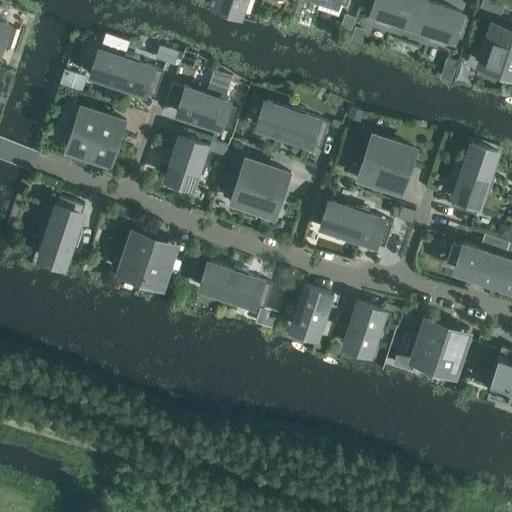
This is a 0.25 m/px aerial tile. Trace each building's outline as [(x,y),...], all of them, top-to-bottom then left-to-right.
[(216,0),(216,4),(241,12),(244,0),(216,0)] [(391,28),(395,19),(412,24),(420,0),(375,0),(372,11),(376,12),(372,22),(391,28)] [(425,0),(420,0),(412,24),(430,30),(426,40),(446,46),(449,37),(452,38),(454,34),(461,37),(468,17),(460,15),(461,12),(425,0)] [(346,11),(342,23),(351,26),(355,14),(346,11)] [(0,46),(1,44),(10,47),(17,27),(8,24),(8,22),(0,19),(0,46)] [(511,27),(493,21),(480,61),(511,72),(511,27)] [(351,38),(361,41),(365,28),(355,25),(351,38)] [(179,52),(163,46),(158,60),(175,65),(179,52)] [(125,52),(124,56),(100,48),(92,73),(115,81),(114,86),(128,90),(130,86),(155,94),(163,69),(138,61),(139,56),(125,52)] [(447,56),(440,77),(451,80),(458,60),(447,56)] [(0,66),(0,78),(5,81),(7,75),(9,76),(11,70),(0,66)] [(86,75),(64,67),(59,82),(81,90),(86,75)] [(173,81),(165,102),(180,107),(178,112),(219,125),(220,121),(230,124),(236,105),(227,102),(228,100),(224,98),(228,88),(209,82),(205,92),(187,86),(173,81)] [(106,86),(102,97),(115,101),(118,90),(106,86)] [(291,103),(289,108),(266,100),(258,125),(281,133),(279,137),(293,142),(295,137),(320,146),(329,121),(303,112),(305,108),(291,103)] [(82,105),(68,147),(108,160),(115,141),(118,142),(126,120),(82,105)] [(351,106),(347,116),(360,120),(363,110),(351,106)] [(414,146),(374,133),(360,175),(403,189),(411,167),(407,165),(414,146)] [(192,184),(206,143),(180,135),(166,176),(192,184)] [(227,144),(211,139),(208,148),(224,154),(227,144)] [(229,153),(235,155),(240,153),(242,145),(233,142),(229,153)] [(489,174),(496,150),(471,142),(464,165),(459,164),(454,178),(459,179),(450,205),(476,213),(484,188),(488,189),(493,175),(489,174)] [(291,172),(247,157),(233,199),(273,212),(279,193),(283,195),(291,172)] [(64,264),(72,240),(77,242),(81,228),(77,226),(85,203),(60,195),(52,218),(47,216),(43,231),(47,232),(39,255),(64,264)] [(319,197),(312,220),(322,223),(330,200),(319,197)] [(322,225),(345,232),(344,237),(358,241),(359,237),(385,245),(393,220),(368,212),(369,207),(355,203),(354,207),(330,200),(322,223),(322,225)] [(402,205),(398,217),(410,220),(413,208),(402,205)] [(120,217),(133,222),(136,213),(122,209),(120,217)] [(120,269),(124,271),(122,278),(137,283),(140,276),(161,283),(176,239),(153,232),(152,236),(133,229),(120,269)] [(453,242),(447,261),(456,265),(455,268),(495,281),(504,255),(508,243),(492,238),(487,250),(464,242),(463,245),(453,242)] [(504,255),(495,281),(511,286),(511,241),(509,241),(508,243),(504,255)] [(224,293),(223,298),(237,303),(238,298),(264,307),(272,282),(247,273),(248,269),(234,264),(232,269),(209,261),(201,286),(224,293)] [(317,333),(330,292),(304,283),(291,324),(317,333)] [(344,342),(370,351),(384,310),(358,301),(344,342)] [(266,307),(260,323),(273,327),(278,311),(266,307)] [(412,357),(454,371),(469,327),(446,320),(445,323),(426,317),(412,357)] [(325,318),(320,332),(330,336),(335,321),(325,318)] [(477,340),(466,336),(460,354),(471,357),(477,340)] [(472,363),(492,370),(500,347),(479,340),(472,363)] [(511,347),(501,344),(500,347),(492,370),(486,387),(511,395),(511,347)]
